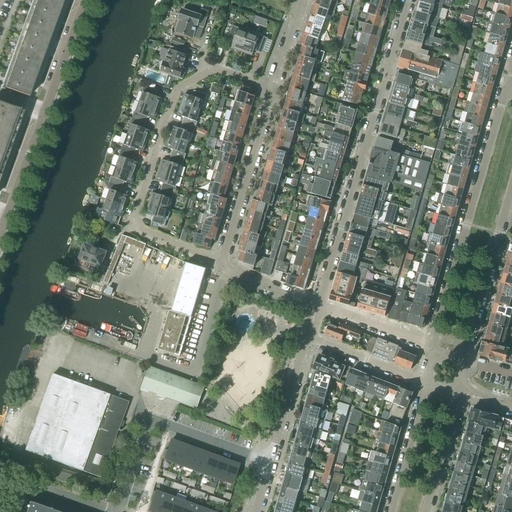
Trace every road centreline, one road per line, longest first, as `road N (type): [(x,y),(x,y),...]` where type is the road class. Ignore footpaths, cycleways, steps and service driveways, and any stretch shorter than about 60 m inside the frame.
road 1 (residential): [(221,263),(131,222),(177,87),(214,69),(261,85),(271,97)]
road 2 (residential): [(318,306),(408,0)]
road 3 (residential): [(506,90),(429,349)]
road 4 (residential): [(463,360),(511,185)]
road 5 (residential): [(256,511),(307,337)]
road 6 (residential): [(271,97),(221,263)]
road 7 (residential): [(421,382),(386,511)]
road 8 (residential): [(425,511),(459,393)]
road 9 (residential): [(307,337),(421,382)]
